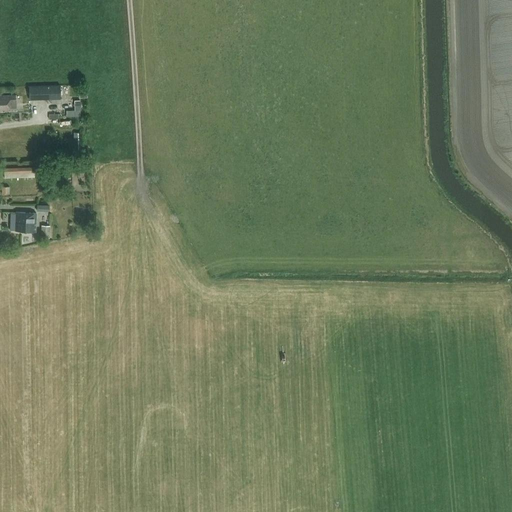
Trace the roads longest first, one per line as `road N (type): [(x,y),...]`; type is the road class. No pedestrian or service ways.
road 1 (track): [(451,0),(457,161),(511,214)]
road 2 (track): [(127,0),(138,168)]
